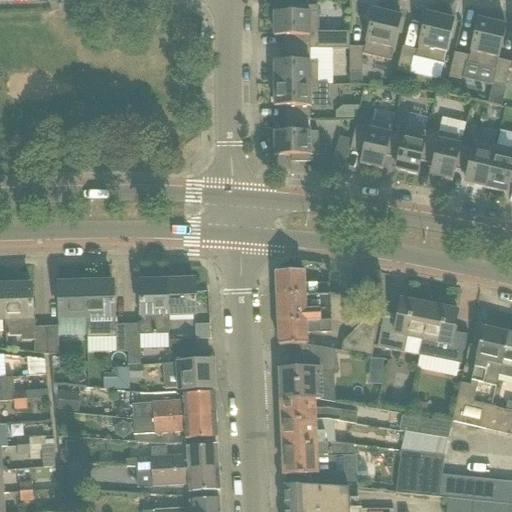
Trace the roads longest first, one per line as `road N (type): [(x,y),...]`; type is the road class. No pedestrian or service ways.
road 1 (tertiary): [(511,241),(345,209),(232,199)]
road 2 (tertiary): [(238,236),(341,245),(511,278)]
road 3 (residential): [(250,511),(238,236)]
road 4 (tertiary): [(0,233),(238,236)]
road 5 (tertiary): [(232,199),(0,199)]
road 6 (residential): [(232,199),(229,0)]
